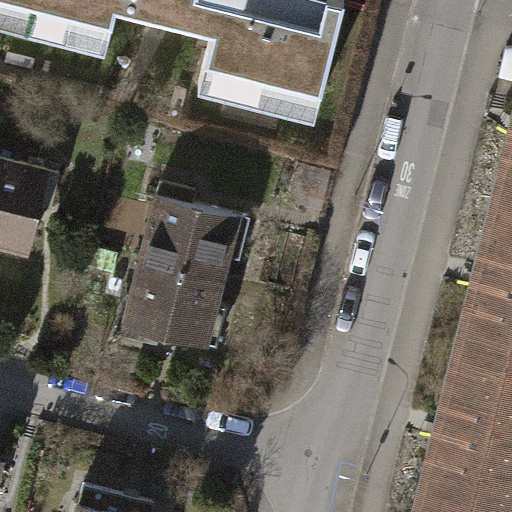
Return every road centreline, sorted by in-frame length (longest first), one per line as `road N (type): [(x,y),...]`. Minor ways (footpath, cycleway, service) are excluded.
road 1 (residential): [(447,0),(362,326),(314,460)]
road 2 (residential): [(314,460),(0,381)]
